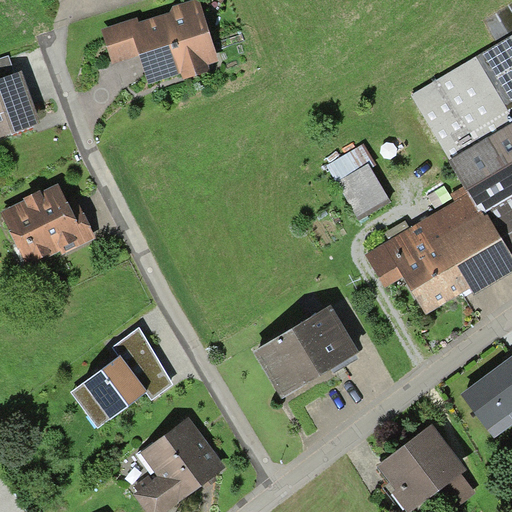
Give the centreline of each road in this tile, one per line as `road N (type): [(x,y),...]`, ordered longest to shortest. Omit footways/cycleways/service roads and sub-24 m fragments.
road 1 (residential): [(48,36),(89,149),(274,483)]
road 2 (residential): [(511,314),(274,483)]
